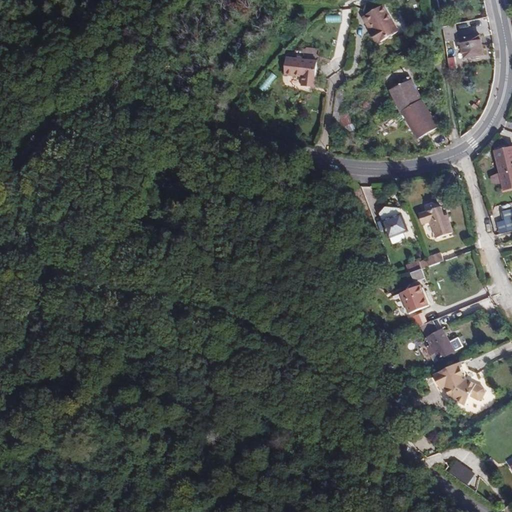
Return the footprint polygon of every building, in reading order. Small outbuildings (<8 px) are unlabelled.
[(391,19),(380,0),(358,0),(372,29),(391,19)] [(481,35),(467,38),(466,58),(484,55),(481,35)] [(420,83),(403,50),(383,59),(403,96),(406,94),(420,83)] [(307,83),(307,63),(288,62),(288,58),(273,57),(273,75),(292,75),(291,82),(307,83)] [(440,109),(420,83),(406,94),(427,120),(440,109)] [(511,189),(511,147),(495,152),(504,191),(511,189)] [(448,209),(444,192),(437,189),(429,191),(431,195),(422,198),(424,209),(434,206),(439,223),(455,219),(452,208),(448,209)] [(412,226),(406,208),(388,215),(393,232),(412,226)] [(511,230),(511,210),(503,213),(506,221),(498,224),(501,234),(511,230)] [(503,212),(493,215),(495,223),(505,220),(503,212)] [(431,262),(456,252),(453,244),(428,253),(431,262)] [(432,277),(427,263),(417,267),(421,277),(426,275),(428,278),(432,277)] [(424,301),(418,285),(428,281),(427,279),(406,287),(411,299),(414,308),(434,300),(433,297),(424,301)] [(433,297),(428,281),(418,285),(424,301),(433,297)] [(411,299),(406,287),(398,290),(402,302),(411,299)] [(419,316),(429,311),(427,306),(414,311),(419,323),(421,322),(419,316)] [(421,322),(432,317),(429,311),(419,316),(421,322)] [(459,345),(449,322),(433,329),(443,353),(459,345)] [(489,379),(471,373),(471,366),(467,356),(440,369),(441,371),(447,382),(451,380),(453,384),(456,391),(461,393),(460,395),(471,399),(475,389),(484,392),(487,391),(490,383),(489,379)] [(446,473),(468,485),(475,472),(453,460),(446,473)]
